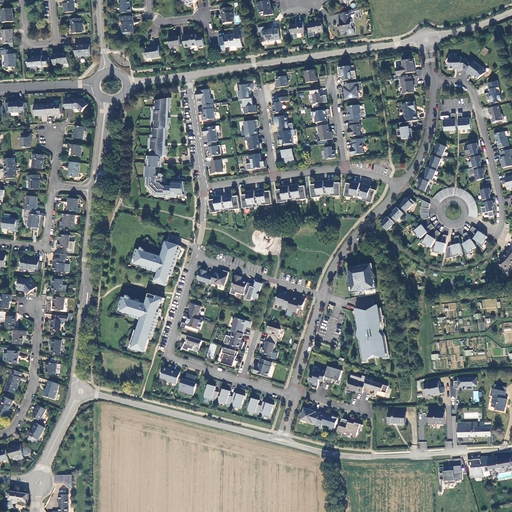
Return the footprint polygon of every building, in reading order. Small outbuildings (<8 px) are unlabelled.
[(75,0),(64,0),(66,13),(75,12),(75,2),(76,2),(75,0)] [(122,7),(122,14),(132,13),(132,9),(131,9),(130,0),(121,0),(122,6),(122,7)] [(273,10),(272,10),(270,1),(257,4),(258,8),(259,8),(260,14),(264,13),(265,14),(266,17),(274,15),(273,10)] [(234,22),(232,8),(221,10),(221,15),(222,15),(224,24),(234,22)] [(13,9),(1,10),(2,16),(3,15),(3,17),(2,18),(3,23),(6,23),(7,21),(8,21),(8,22),(14,22),(13,18),(12,18),(12,16),(13,16),(13,14),(13,9)] [(351,20),(349,13),(340,15),(341,22),(340,22),(340,26),(341,33),(347,32),(348,31),(352,30),(351,25),(352,24),(352,20),(351,20)] [(134,17),(121,17),(122,23),(123,23),(123,28),(123,29),(123,33),(124,33),(125,35),(128,35),(129,33),(134,33),(134,26),(133,26),(133,22),(134,22),(134,17)] [(83,33),(82,18),(71,19),(71,24),(72,24),(73,33),(83,33)] [(292,35),(305,33),(303,22),(300,23),(300,24),(290,26),(292,35)] [(315,22),(309,24),(310,33),(311,34),(313,34),(315,32),(314,31),(318,31),(319,32),(324,31),(323,24),(321,22),(316,23),(315,22)] [(242,39),(246,38),(244,28),(235,29),(235,35),(220,38),(221,47),(226,46),(226,48),(238,46),(238,48),(244,47),(242,39)] [(280,40),(278,29),(265,31),(265,32),(262,32),(263,38),(265,37),(266,41),(271,40),(272,41),(276,40),(276,41),(280,40)] [(13,30),(2,31),(2,35),(3,35),(4,44),(14,44),(12,34),(14,34),(13,30)] [(185,48),(191,47),(198,46),(198,48),(205,47),(204,39),(202,38),(197,38),(196,35),(189,36),(189,35),(184,36),(185,48)] [(181,46),(180,36),(176,37),(169,39),(171,47),(181,46)] [(90,45),(76,46),(77,56),(86,55),(86,56),(91,56),(90,45)] [(161,57),(159,45),(154,46),(155,47),(147,48),(148,58),(152,58),(153,59),(161,57)] [(12,50),(3,51),(3,56),(4,56),(5,61),(6,61),(7,68),(17,68),(16,60),(17,59),(16,55),(13,55),(12,50)] [(68,53),(53,55),(55,66),(60,65),(60,64),(64,64),(69,64),(68,53)] [(43,58),(42,56),(35,57),(32,59),(27,60),(28,67),(36,66),(39,68),(43,68),(43,65),(50,65),(50,58),(43,58)] [(466,59),(462,59),(462,57),(449,57),(446,62),(449,64),(449,69),(457,69),(457,70),(462,70),(462,68),(463,68),(467,71),(472,64),(466,59)] [(416,72),(415,67),(414,67),(413,59),(403,61),(403,66),(402,68),(396,68),(397,75),(416,72)] [(475,61),(472,64),(467,71),(467,72),(473,77),(474,75),(475,76),(477,79),(487,72),(483,68),(475,61)] [(350,66),(339,68),(339,74),(341,74),(341,77),(343,77),(344,81),(357,79),(356,71),(351,72),(350,66)] [(305,72),(306,83),(318,81),(318,77),(316,77),(315,70),(305,72)] [(287,76),(277,78),(278,83),(276,84),(276,88),(288,86),(287,76)] [(412,76),(401,78),(402,87),(403,88),(404,94),(414,93),(413,86),(414,86),(413,81),(412,81),(412,76)] [(498,81),(490,83),(488,84),(490,90),(491,90),(491,93),(489,93),(486,94),(488,101),(491,100),(492,104),(498,102),(498,101),(502,100),(500,92),(501,91),(498,81)] [(346,92),(345,93),(342,93),(343,100),(359,97),(358,91),(362,91),(360,82),(344,85),(345,90),(346,90),(346,92)] [(239,100),(252,98),(251,93),(250,93),(250,92),(251,90),(254,90),(253,84),(241,85),(242,90),(238,92),(239,100)] [(203,106),(213,104),(214,104),(213,99),(211,99),(210,89),(196,91),(197,99),(202,98),(203,98),(203,100),(203,106)] [(312,91),(314,104),(328,102),(327,95),(321,96),(320,90),(312,91)] [(282,102),(289,101),(288,97),(278,98),(279,102),(274,103),(273,105),(273,110),(273,114),(284,112),(282,102)] [(164,157),(167,157),(168,146),(165,146),(165,140),(168,140),(168,129),(170,129),(171,118),(168,118),(168,111),(171,112),(171,98),(156,101),(155,110),(154,110),(153,121),(155,121),(155,128),(153,128),(152,139),(151,139),(150,149),(152,149),(152,156),(164,157)] [(20,113),(25,113),(25,101),(10,102),(10,103),(6,103),(7,113),(10,113),(10,112),(20,112),(20,113)] [(81,101),(72,102),(73,111),(78,111),(82,114),(88,107),(81,101)] [(406,122),(412,121),(418,120),(416,110),(415,109),(415,107),(416,107),(415,101),(408,103),(407,103),(403,104),(402,105),(403,109),(404,110),(406,122)] [(51,104),(47,104),(47,116),(52,116),(52,114),(56,114),(58,116),(60,115),(61,114),(61,104),(56,104),(56,103),(55,102),(52,102),(51,103),(51,104)] [(257,113),(256,105),(254,106),(253,102),(244,103),(246,114),(257,113)] [(43,116),(47,116),(47,104),(35,105),(35,116),(43,115),(43,116)] [(214,108),(213,104),(203,106),(204,113),(203,114),(202,115),(203,121),(215,119),(214,114),(215,113),(214,108)] [(360,105),(348,107),(347,108),(348,112),(349,111),(350,117),(349,117),(350,122),(350,121),(359,120),(361,120),(359,111),(361,110),(360,105)] [(499,106),(488,109),(490,114),(491,114),(492,119),(491,119),(493,123),(497,122),(504,120),(502,114),(501,115),(499,106)] [(317,123),(318,126),(322,126),(321,122),(328,121),(327,116),(331,115),(330,109),(311,112),(312,117),(315,117),(316,123),(317,123)] [(458,114),(460,130),(472,129),(471,118),(463,119),(463,113),(458,114)] [(445,131),(457,130),(456,114),(451,114),(452,120),(444,120),(445,131)] [(279,132),(294,130),(293,123),(289,124),(287,116),(275,118),(276,125),(278,125),(279,132)] [(244,122),(245,128),(246,128),(246,130),(245,130),(247,137),(258,135),(257,130),(256,127),(260,127),(258,120),(244,122)] [(350,121),(351,129),(348,129),(349,137),(361,135),(360,130),(362,130),(361,124),(360,124),(359,120),(350,121)] [(415,131),(413,131),(412,129),(410,129),(410,127),(412,126),(413,126),(412,121),(406,122),(400,123),(401,129),(398,130),(399,136),(402,136),(403,139),(406,139),(407,142),(413,141),(412,138),(414,138),(415,131)] [(333,139),(332,133),(330,133),(329,125),(322,126),(318,126),(320,136),(321,137),(322,141),(333,139)] [(87,131),(87,127),(75,126),(74,135),(73,135),(73,138),(83,139),(84,131),(87,131)] [(221,132),(220,126),(204,128),(205,136),(208,135),(209,143),(217,141),(218,141),(217,132),(221,132)] [(295,130),(294,130),(279,132),(280,140),(278,140),(279,145),(284,145),(284,146),(294,145),(292,136),(296,136),(295,130)] [(505,132),(495,134),(496,139),(497,138),(498,144),(499,144),(500,148),(509,146),(507,137),(506,137),(505,132)] [(21,148),(31,147),(31,140),(30,140),(30,139),(29,137),(32,137),(32,133),(22,134),(23,138),(21,138),(21,148)] [(258,135),(247,137),(245,137),(245,141),(247,140),(247,141),(249,142),(250,150),(263,148),(262,144),(260,144),(258,135)] [(351,149),(352,156),(364,154),(363,143),(365,143),(365,138),(352,140),(354,148),(351,149)] [(218,146),(217,141),(209,143),(210,147),(210,151),(209,151),(208,152),(208,156),(210,157),(221,155),(222,154),(221,145),(218,146)] [(447,147),(438,143),(436,149),(438,149),(436,153),(443,156),(447,147)] [(477,143),(468,145),(471,155),(479,153),(477,149),(479,149),(477,143)] [(81,156),(83,145),(70,144),(69,148),(72,149),(71,155),(81,156)] [(332,147),(325,148),(327,160),(336,158),(335,150),(333,151),(332,147)] [(293,149),(282,151),(284,163),(295,161),(293,149)] [(511,149),(501,152),(502,157),(500,158),(501,162),(502,162),(503,168),(511,165),(511,160),(511,156),(511,155),(511,149)] [(434,153),(431,161),(432,161),(431,165),(438,168),(443,156),(436,153),(434,153)] [(471,155),(474,168),(482,166),(481,162),(482,161),(480,153),(479,153),(471,155)] [(45,156),(33,154),(32,159),(34,160),(33,168),(43,169),(44,160),(45,161),(45,156)] [(261,154),(249,156),(250,160),(251,160),(253,169),(267,167),(266,161),(262,161),(261,154)] [(152,156),(148,156),(148,167),(146,167),(146,177),(148,178),(147,186),(157,197),(177,198),(177,196),(187,197),(185,182),(175,181),(172,183),(172,187),(165,187),(162,183),(164,181),(164,174),(160,174),(157,174),(157,167),(160,168),(163,168),(164,157),(152,156)] [(16,178),(15,158),(3,159),(3,163),(5,163),(5,165),(6,169),(6,172),(6,174),(4,174),(5,179),(16,178)] [(212,161),(213,169),(210,169),(211,174),(223,172),(221,160),(212,161)] [(78,177),(80,163),(70,162),(69,176),(78,177)] [(429,165),(426,172),(427,173),(426,177),(431,179),(433,180),(438,168),(431,165),(429,165)] [(482,166),(474,168),(477,181),(485,179),(484,174),(485,174),(483,166),(482,166)] [(41,175),(28,175),(28,181),(30,180),(30,189),(40,189),(40,180),(41,180),(41,175)] [(420,184),(418,188),(426,191),(431,179),(426,177),(422,176),(419,183),(420,184)] [(325,190),(325,187),(324,181),(316,182),(316,184),(311,185),(312,198),(323,197),(322,194),(326,194),(331,194),(331,196),(341,196),(341,183),(335,183),(335,181),(327,181),(327,187),(327,190),(326,190),(325,190)] [(364,184),(362,190),(361,193),(360,193),(359,193),(359,190),(361,183),(353,182),(352,184),(347,183),(344,196),(355,198),(355,196),(359,196),(363,198),(363,200),(373,203),(376,190),(371,189),(372,186),(364,184)] [(292,185),(292,192),(293,195),(291,195),(290,192),(289,186),(281,187),(282,189),(276,190),(278,203),(288,202),(288,199),(297,198),(297,200),(307,199),(305,186),(300,187),(300,184),(292,185)] [(489,185),(480,188),(483,200),(491,198),(490,194),(491,194),(489,185)] [(455,188),(453,188),(451,188),(448,188),(445,189),(442,191),(438,193),(436,195),(434,198),(433,199),(440,203),(441,201),(444,199),(446,198),(450,196),(452,196),(454,196),(455,188)] [(470,216),(469,216),(477,219),(478,216),(478,212),(478,209),(478,207),(477,204),(475,201),(473,198),(472,196),(470,194),(465,191),(461,189),(460,188),(457,188),(456,196),(458,196),(460,197),(462,198),(465,200),(466,201),(467,203),(469,206),(470,209),(470,212),(470,216)] [(257,191),(258,197),(259,200),(256,200),(256,197),(255,191),(247,192),(247,194),(242,195),(244,208),(254,207),(254,204),(262,203),(263,205),(273,204),(271,191),(266,192),(265,189),(257,191)] [(226,205),(224,205),(223,202),(222,196),(214,197),(215,199),(209,200),(211,213),(222,212),(221,209),(226,208),(230,208),(230,210),(241,209),(239,196),(233,197),(233,194),(225,195),(226,202),(226,205)] [(25,204),(25,209),(37,211),(38,206),(37,206),(38,197),(28,196),(27,204),(25,204)] [(416,203),(409,196),(403,202),(404,203),(401,206),(407,212),(416,203)] [(79,199),(69,198),(68,202),(69,202),(69,210),(81,212),(81,208),(79,207),(79,199)] [(483,200),(486,213),(494,211),(493,207),(494,206),(492,198),(491,198),(483,200)] [(430,208),(430,204),(423,200),(422,207),(429,208),(430,208)] [(393,212),(394,213),(391,216),(397,221),(404,214),(398,207),(393,212)] [(40,215),(28,213),(27,218),(30,218),(29,226),(34,227),(34,228),(38,229),(39,227),(39,223),(40,215)] [(73,227),(75,215),(65,214),(64,222),(61,222),(61,226),(73,227)] [(395,223),(388,217),(384,221),(385,222),(382,225),(388,231),(395,223)] [(11,231),(20,232),(21,222),(17,222),(18,219),(4,218),(3,228),(11,229),(11,231)] [(422,225),(412,229),(417,236),(418,235),(421,238),(434,227),(432,224),(425,229),(422,225)] [(471,230),(477,235),(474,239),(482,248),(487,241),(485,240),(488,237),(473,227),(471,230)] [(428,235),(420,242),(427,247),(428,246),(431,248),(441,233),(437,230),(433,237),(428,235)] [(463,235),(468,242),(463,245),(467,256),(474,251),(473,250),(476,247),(467,233),(463,235)] [(70,235),(61,234),(60,242),(59,242),(58,247),(69,248),(69,251),(72,251),(73,250),(74,244),(73,243),(70,243),(70,235)] [(442,243),(437,242),(432,252),(440,254),(440,252),(444,253),(448,236),(444,235),(442,243)] [(457,245),(452,246),(451,257),(459,256),(459,254),(463,253),(459,236),(455,237),(457,245)] [(180,245),(167,241),(166,243),(165,248),(162,257),(145,251),(142,247),(141,250),(137,249),(135,257),(137,258),(136,263),(147,266),(146,268),(159,273),(157,277),(156,282),(167,286),(170,275),(172,276),(180,250),(178,249),(180,245)] [(511,247),(504,257),(499,261),(499,263),(505,270),(510,267),(509,266),(511,264),(511,247)] [(38,273),(38,269),(39,262),(39,259),(30,258),(22,257),(21,268),(29,269),(29,272),(38,273)] [(137,258),(135,257),(132,264),(143,268),(143,267),(146,268),(147,266),(136,263),(137,258)] [(66,259),(54,258),(53,262),(54,262),(53,270),(59,271),(65,272),(66,259)] [(372,270),(372,266),(367,267),(360,265),(355,269),(350,270),(351,274),(350,277),(351,277),(352,280),(349,280),(353,287),(354,291),(358,290),(365,292),(371,288),(375,287),(374,283),(376,276),(372,270)] [(202,269),(198,280),(211,284),(212,283),(214,276),(207,274),(208,271),(202,269)] [(214,276),(212,283),(218,285),(219,284),(225,286),(229,272),(224,270),(222,275),(219,274),(220,274),(215,272),(214,276)] [(245,295),(245,293),(248,283),(241,280),(242,277),(236,275),(231,293),(236,295),(237,293),(245,295)] [(28,294),(37,286),(30,278),(29,279),(19,278),(18,289),(19,290),(23,291),(24,290),(28,294)] [(67,292),(67,285),(63,285),(64,279),(54,278),(53,283),(54,283),(53,290),(67,292)] [(253,284),(248,283),(245,293),(249,294),(247,299),(253,300),(254,297),(258,299),(259,294),(257,294),(258,291),(260,291),(263,284),(257,282),(255,287),(252,286),(253,284)] [(286,307),(289,308),(292,297),(285,294),(286,292),(280,290),(276,302),(281,304),(280,307),(286,308),(286,307)] [(12,302),(12,295),(8,294),(0,293),(0,300),(0,303),(0,307),(10,308),(10,302),(12,302)] [(131,298),(128,295),(127,298),(124,297),(121,306),(123,307),(122,311),(133,314),(132,317),(142,320),(139,331),(133,348),(139,350),(146,352),(150,339),(151,336),(153,336),(158,319),(157,318),(160,309),(162,302),(163,303),(165,298),(157,296),(156,299),(149,297),(147,304),(131,299),(131,298)] [(63,310),(65,298),(54,296),(53,300),(54,301),(53,309),(63,310)] [(289,308),(289,309),(288,310),(298,313),(299,309),(303,310),(306,298),(300,297),(301,297),(301,298),(300,299),(292,297),(289,308)] [(482,299),(482,308),(497,308),(497,299),(482,299)] [(448,303),(449,310),(457,309),(456,302),(448,303)] [(202,307),(191,303),(189,309),(192,309),(189,317),(198,319),(202,307)] [(128,315),(132,317),(133,314),(122,311),(123,307),(121,306),(119,313),(128,316),(128,315)] [(382,326),(379,307),(374,307),(371,310),(365,310),(361,310),(357,310),(361,335),(358,335),(362,341),(365,360),(387,356),(384,337),(380,332),(382,326)] [(16,321),(17,313),(7,312),(3,312),(3,315),(7,316),(6,328),(15,328),(15,321),(16,321)] [(62,321),(68,322),(69,316),(53,315),(52,318),(51,329),(61,330),(62,321)] [(203,321),(198,319),(189,317),(187,324),(183,322),(181,327),(186,329),(185,329),(198,333),(199,329),(201,330),(203,321)] [(233,330),(244,334),(246,329),(244,329),(244,326),(249,327),(251,322),(246,320),(246,321),(236,318),(235,319),(234,320),(233,323),(234,324),(232,330),(233,330)] [(511,323),(505,323),(505,327),(503,327),(503,332),(511,331),(511,323)] [(276,344),(281,330),(269,326),(267,333),(269,334),(267,341),(276,344)] [(27,335),(27,331),(15,330),(14,344),(23,345),(24,335),(27,335)] [(138,352),(139,350),(133,348),(139,331),(136,330),(130,350),(138,352)] [(244,334),(233,330),(231,336),(227,335),(225,342),(226,344),(242,349),(245,342),(242,341),(244,334)] [(183,348),(189,351),(189,348),(194,350),(195,346),(200,348),(203,340),(187,336),(186,340),(188,341),(187,342),(186,342),(183,348)] [(62,340),(50,339),(50,343),(52,344),(51,353),(61,354),(62,340)] [(276,344),(267,341),(264,348),(262,347),(260,352),(272,356),(276,344)] [(207,357),(213,359),(217,345),(211,343),(207,357)] [(224,353),(221,363),(236,367),(239,360),(236,359),(237,357),(238,352),(223,347),(222,352),(224,353)] [(20,351),(9,350),(8,363),(18,363),(19,356),(20,351)] [(56,374),(57,358),(48,357),(47,369),(46,369),(46,373),(56,374)] [(268,377),(273,363),(261,359),(259,366),(258,367),(256,367),(254,372),(268,377)] [(327,372),(324,381),(332,383),(334,379),(340,381),(343,371),(329,366),(327,372)] [(177,384),(181,372),(177,370),(176,372),(169,369),(168,368),(165,367),(164,368),(161,378),(167,380),(168,381),(177,384)] [(21,377),(22,372),(12,369),(10,374),(11,374),(9,383),(8,383),(6,388),(17,391),(21,378),(21,377)] [(313,376),(312,376),(310,381),(314,383),(313,387),(318,388),(319,383),(320,379),(324,381),(327,372),(317,369),(316,373),(315,372),(313,376)] [(194,395),(198,383),(195,382),(197,377),(188,374),(186,378),(186,379),(183,378),(179,391),(194,395)] [(368,377),(366,382),(364,390),(370,392),(370,394),(375,396),(377,390),(386,393),(389,386),(372,381),(373,379),(368,377)] [(452,384),(452,399),(457,399),(457,388),(460,388),(460,386),(468,386),(468,389),(474,389),(474,386),(479,385),(478,377),(460,378),(460,381),(455,381),(455,384),(452,384)] [(356,381),(350,379),(347,389),(351,390),(352,390),(358,392),(363,394),(364,390),(366,382),(362,381),(361,382),(357,380),(356,381)] [(433,395),(446,392),(444,387),(441,387),(441,385),(442,385),(441,380),(425,384),(426,388),(427,388),(428,394),(432,393),(433,395)] [(55,399),(60,384),(49,381),(45,396),(55,399)] [(216,387),(209,385),(205,398),(216,401),(218,392),(215,391),(216,387)] [(229,396),(231,391),(224,389),(219,402),(230,406),(231,402),(233,397),(229,396)] [(494,389),(493,389),(491,396),(494,397),(493,401),(494,401),(492,407),(497,408),(496,410),(505,412),(507,400),(505,399),(502,399),(504,391),(494,389)] [(473,402),(479,402),(479,397),(482,397),(482,391),(473,391),(473,402)] [(245,396),(234,393),(233,397),(231,402),(235,403),(234,407),(241,409),(245,396)] [(16,401),(4,396),(2,401),(2,402),(3,403),(1,408),(2,409),(1,412),(0,412),(10,417),(13,410),(12,410),(16,401)] [(260,401),(253,398),(248,411),(259,415),(261,411),(262,406),(259,405),(260,401)] [(274,405),(264,402),(262,406),(261,411),(264,412),(263,416),(270,419),(274,405)] [(47,409),(39,405),(33,416),(41,421),(47,409)] [(317,425),(321,413),(321,412),(311,409),(311,410),(305,408),(301,420),(312,423),(312,424),(317,425)] [(406,424),(407,412),(390,411),(390,423),(406,424)] [(430,424),(445,424),(446,412),(430,411),(430,424)] [(335,428),(339,418),(326,414),(326,415),(321,413),(317,425),(316,426),(322,428),(323,424),(335,428)] [(350,421),(342,419),(338,432),(346,434),(346,433),(352,435),(352,433),(358,435),(359,430),(361,431),(363,425),(355,423),(355,424),(349,422),(350,421)] [(489,444),(493,443),(492,427),(485,427),(485,422),(481,422),(481,427),(479,427),(478,422),(459,423),(460,437),(488,437),(489,444)] [(39,440),(46,428),(37,423),(30,435),(31,435),(29,439),(32,441),(32,443),(38,443),(38,440),(38,439),(39,440)] [(22,445),(16,446),(17,447),(14,448),(9,449),(12,458),(17,457),(18,461),(25,459),(24,456),(24,455),(23,449),(22,445)] [(28,446),(23,449),(24,455),(24,456),(30,455),(32,453),(34,452),(28,446)] [(9,462),(10,462),(6,449),(2,450),(0,451),(0,461),(8,459),(9,462)] [(511,467),(511,457),(499,460),(498,457),(493,457),(493,456),(481,456),(482,464),(473,466),(476,477),(484,477),(483,473),(511,467)] [(463,479),(462,465),(455,466),(455,470),(454,470),(452,470),(451,467),(445,467),(445,473),(441,473),(442,480),(446,479),(447,484),(457,483),(456,480),(463,479)] [(71,487),(73,487),(73,474),(56,475),(56,482),(66,482),(71,487)] [(29,503),(29,492),(10,490),(10,492),(7,491),(6,497),(9,498),(9,500),(12,500),(12,501),(6,503),(8,509),(14,507),(13,504),(17,503),(18,501),(29,503)] [(68,511),(69,494),(60,494),(60,511),(54,511),(53,511),(68,511)]
